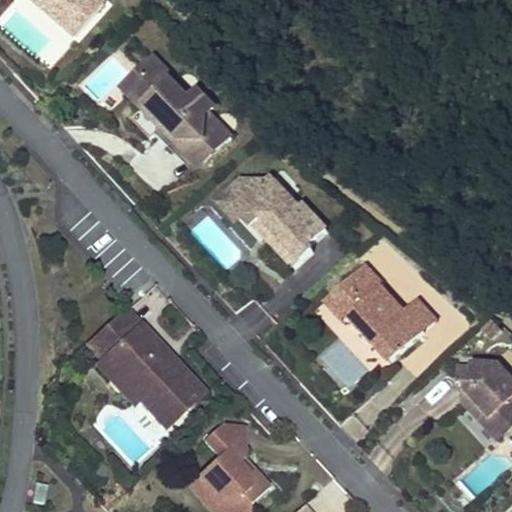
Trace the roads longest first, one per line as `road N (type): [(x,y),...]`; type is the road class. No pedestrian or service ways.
road 1 (residential): [(0,89),(400,511)]
road 2 (residential): [(9,511),(23,340),(0,246)]
